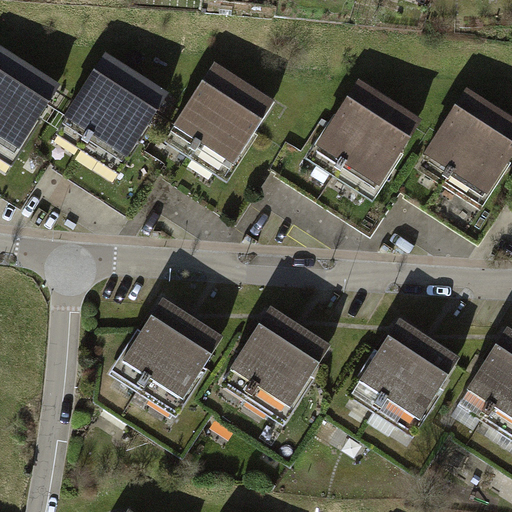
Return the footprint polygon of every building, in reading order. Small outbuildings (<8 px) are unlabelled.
[(56,88),(0,54),(0,145),(15,154),(56,88)] [(165,96),(106,61),(68,125),(126,160),(165,96)] [(276,108),(211,68),(167,138),(231,178),(276,108)] [(419,127),(358,89),(315,159),(375,197),(419,127)] [(511,163),(511,124),(470,99),(429,164),(489,201),(511,163)] [(220,346),(159,306),(117,372),(178,411),(220,346)] [(328,354),(266,316),(227,379),(289,417),(328,354)] [(455,365),(394,328),(356,389),(417,426),(455,365)] [(511,341),(504,337),(463,402),(511,431),(511,341)]
